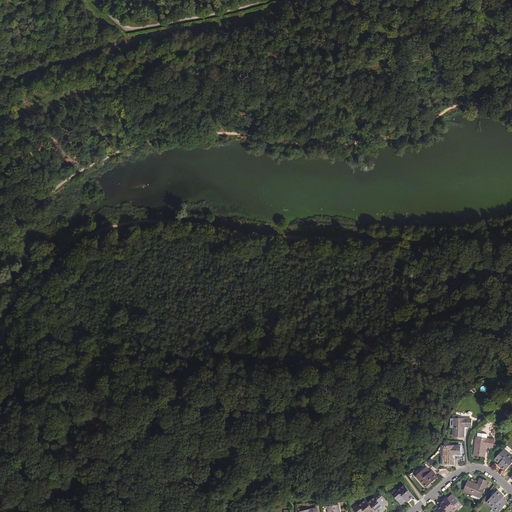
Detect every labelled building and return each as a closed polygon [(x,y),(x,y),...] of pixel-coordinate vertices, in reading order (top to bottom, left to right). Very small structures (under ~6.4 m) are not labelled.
[(471,419),(454,419),(453,428),(452,437),(463,437),(464,429),(462,429),(462,427),(470,427),(471,419)] [(486,439),(477,438),(476,448),(474,447),(473,456),(484,457),(485,449),(484,449),(484,447),(493,448),(494,440),(486,439)] [(460,447),(443,447),(443,456),(442,456),(442,465),(453,465),(453,456),(452,456),(452,455),(460,455),(460,447)] [(507,455),(502,450),(494,459),(498,463),(499,462),(500,463),(498,465),(504,471),(511,462),(511,458),(508,454),(507,455)] [(429,471),(426,467),(417,475),(421,480),(420,481),(426,487),(437,478),(432,471),(429,473),(428,472),(429,471)] [(487,482),(480,479),(477,486),(475,485),(475,484),(468,481),(464,491),(471,494),(472,494),(481,497),(487,482)] [(413,496),(403,485),(397,490),(398,491),(393,496),(400,505),(404,501),(405,500),(407,501),(413,496)] [(503,497),(497,491),(487,502),(494,508),(494,507),(499,511),(507,503),(503,499),(503,500),(502,499),(503,497)] [(438,502),(440,504),(446,511),(449,511),(455,507),(454,506),(459,502),(451,493),(447,497),(448,497),(447,498),(445,496),(438,502)] [(374,497),(367,503),(374,511),(375,511),(379,511),(384,508),(382,505),(383,504),(384,505),(387,502),(380,494),(374,498),(374,497)] [(373,511),(374,511),(367,503),(364,500),(359,506),(354,511),(355,511),(373,511)]
